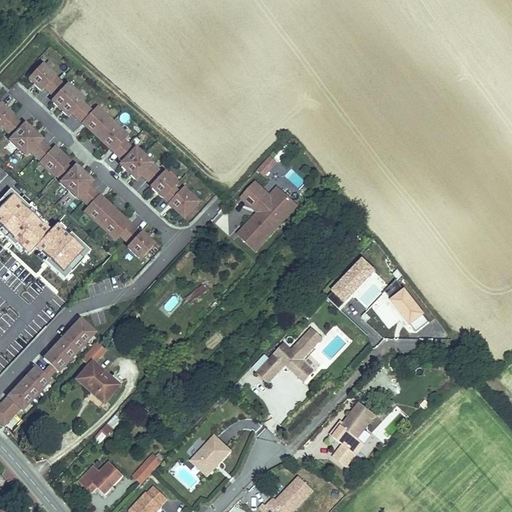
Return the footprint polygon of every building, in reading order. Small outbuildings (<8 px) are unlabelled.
[(55,77),(42,65),(29,80),(42,92),(45,88),(55,77)] [(45,88),(55,98),(66,86),(55,77),(45,88)] [(55,98),(51,102),(68,117),(72,114),(83,102),(84,100),(67,85),(66,86),(55,98)] [(72,114),(82,124),(93,111),(83,102),(72,114)] [(13,116),(0,104),(0,129),(2,127),(13,116)] [(128,136),(97,107),(93,111),(82,124),(113,152),(123,141),(128,136)] [(2,127),(13,137),(23,126),(13,116),(2,127)] [(13,137),(9,141),(26,157),(31,151),(42,140),(25,124),(23,126),(13,137)] [(31,151),(42,161),(52,150),(42,140),(31,151)] [(113,152),(123,162),(134,151),(123,141),(113,152)] [(70,161),(55,147),(52,150),(42,161),(40,163),(55,178),(56,177),(67,165),(70,161)] [(120,165),(136,181),(152,164),(136,149),(123,162),(120,165)] [(269,158),(263,165),(258,170),(264,176),(276,164),(269,158)] [(142,175),(152,185),(163,174),(152,164),(142,175)] [(72,170),(67,165),(56,177),(61,182),(72,170)] [(60,183),(77,199),(78,197),(89,186),(93,182),(76,166),(72,170),(61,182),(60,183)] [(174,188),(177,185),(164,173),(163,174),(150,187),(163,199),(174,188)] [(238,236),(256,252),(297,207),(281,192),(274,200),(271,198),(256,184),(242,198),(255,210),(258,207),(264,212),(261,216),(255,222),(253,220),(238,236)] [(99,195),(89,186),(78,197),(89,207),(99,195)] [(163,199),(168,204),(179,192),(174,188),(163,199)] [(168,204),(184,219),(199,203),(183,188),(179,192),(168,204)] [(64,280),(90,252),(69,236),(68,237),(56,226),(49,233),(37,222),(41,219),(10,190),(0,201),(0,233),(14,247),(17,244),(29,255),(35,248),(47,259),(44,262),(64,280)] [(279,190),(271,198),(274,200),(281,192),(279,190)] [(130,224),(99,195),(89,207),(84,212),(115,241),(120,235),(130,224)] [(259,213),(253,220),(255,222),(261,216),(264,212),(258,207),(255,210),(259,213)] [(140,234),(130,224),(120,235),(130,245),(140,234)] [(154,245),(141,233),(140,234),(130,245),(127,248),(140,260),(154,245)] [(339,310),(377,271),(363,257),(325,296),(339,310)] [(202,283),(184,297),(189,304),(207,290),(202,283)] [(163,304),(169,312),(182,302),(176,294),(163,304)] [(44,323),(61,306),(50,295),(33,313),(44,323)] [(435,327),(427,317),(420,322),(428,333),(435,327)] [(80,320),(44,359),(59,372),(95,334),(80,320)] [(323,339),(312,329),(291,351),(284,344),(269,360),(265,355),(253,368),(269,384),(286,366),(304,383),(314,372),(302,361),(323,339)] [(75,380),(104,404),(117,389),(108,381),(110,378),(93,363),(95,361),(96,361),(105,351),(97,343),(81,359),(88,366),(75,380)] [(35,368),(8,397),(23,411),(50,382),(35,368)] [(117,389),(123,382),(114,374),(110,378),(108,381),(117,389)] [(376,416),(360,404),(333,438),(342,445),(333,458),(346,468),(365,444),(358,439),(376,416)] [(333,438),(344,424),(342,422),(331,436),(333,438)] [(231,452),(215,437),(191,462),(208,477),(231,452)] [(186,451),(192,456),(205,443),(199,438),(186,451)] [(153,456),(133,477),(141,484),(161,462),(155,456),(153,456)] [(94,466),(79,482),(87,490),(93,484),(97,488),(105,495),(123,476),(110,463),(100,472),(94,466)] [(293,511),(314,491),(299,477),(276,501),(274,499),(266,507),(264,505),(259,510),(261,511),(293,511)] [(91,494),(96,489),(97,488),(93,484),(87,490),(91,494)] [(154,487),(148,494),(147,493),(130,511),(129,511),(157,511),(162,507),(161,507),(167,500),(154,487)]
